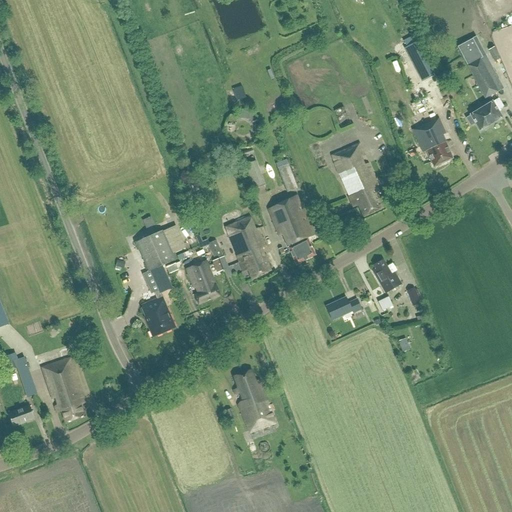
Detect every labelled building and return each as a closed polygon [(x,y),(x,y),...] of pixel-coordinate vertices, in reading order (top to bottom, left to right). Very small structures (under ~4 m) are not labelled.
[(461,56),(485,99),(503,90),(498,80),(496,81),(493,75),(495,74),(476,38),(457,48),(461,56)] [(488,51),(494,62),(500,60),(494,48),(488,51)] [(414,80),(408,83),(412,93),(418,90),(414,80)] [(414,121),(436,111),(430,96),(407,105),(414,121)] [(466,119),(470,127),(476,123),(480,131),(501,118),(497,111),(503,107),(498,99),(466,119)] [(309,133),(326,130),(323,116),(307,119),(309,133)] [(445,143),(445,142),(443,136),(446,135),(438,119),(413,131),(423,152),(426,151),(434,167),(452,158),(445,143)] [(332,157),(354,208),(359,205),(364,217),(383,209),(373,188),(378,186),(360,144),(332,157)] [(240,153),(256,196),(264,194),(249,149),(240,153)] [(276,164),(287,192),(297,190),(286,160),(276,164)] [(269,211),(279,238),(282,236),(287,248),(296,266),(315,257),(308,240),(313,237),(296,197),(269,211)] [(261,248),(265,247),(258,229),(255,230),(250,218),(225,228),(244,273),(249,271),(252,280),(271,272),(261,248)] [(141,306),(146,317),(144,318),(152,338),(175,328),(161,297),(160,294),(171,289),(162,266),(175,261),(162,231),(136,242),(149,272),(150,272),(158,291),(154,292),(156,299),(141,306)] [(214,259),(220,273),(229,270),(218,243),(211,245),(217,258),(214,259)] [(377,270),(373,272),(384,293),(399,286),(393,274),(390,276),(383,261),(374,265),(377,270)] [(195,295),(199,305),(220,297),(205,262),(187,270),(196,294),(195,295)] [(115,275),(120,291),(128,289),(123,272),(115,275)] [(407,291),(413,306),(420,303),(414,288),(407,291)] [(325,306),(331,320),(352,311),(353,314),(361,310),(357,300),(348,304),(346,298),(325,306)] [(61,411),(65,423),(85,416),(81,404),(85,403),(69,358),(41,368),(56,413),(61,411)] [(30,383),(25,367),(17,370),(22,385),(30,383)] [(237,389),(233,391),(234,394),(239,393),(242,401),(239,405),(249,433),(274,423),(259,382),(254,383),(250,371),(233,378),(237,389)] [(33,389),(22,389),(22,398),(33,397),(33,389)] [(8,413),(13,426),(35,418),(30,405),(8,413)] [(223,411),(227,423),(234,420),(230,408),(223,411)]
